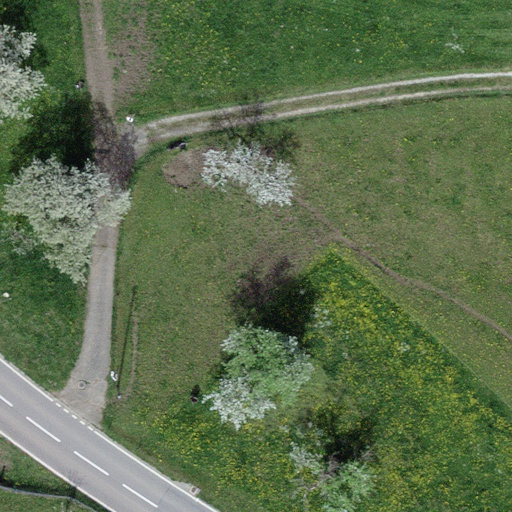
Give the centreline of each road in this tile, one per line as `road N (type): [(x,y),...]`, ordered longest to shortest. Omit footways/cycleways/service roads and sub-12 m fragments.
road 1 (track): [(79,455),(132,138),(511,83)]
road 2 (tertiary): [(0,396),(167,511)]
